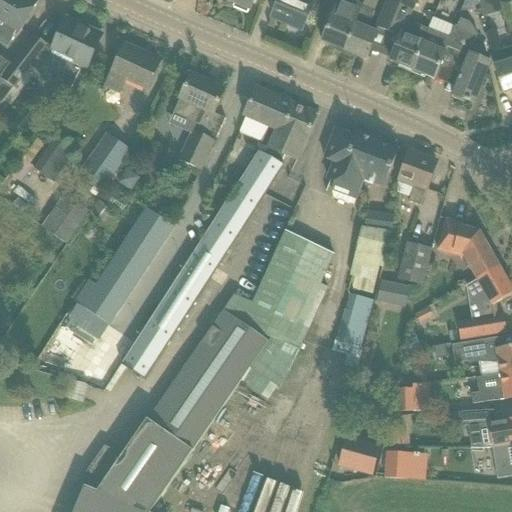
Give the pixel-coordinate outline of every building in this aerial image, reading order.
[(1,0),(0,3),(0,42),(8,47),(17,31),(20,33),(38,2),(34,0),(1,0)] [(226,0),(236,4),(233,9),(248,15),(254,0),(226,0)] [(280,0),(280,1),(272,19),(302,31),(309,13),(312,6),(314,0),(280,0)] [(331,45),(344,51),(355,24),(363,7),(364,5),(351,0),(339,0),(329,24),(322,43),(331,46),(331,45)] [(403,0),(386,0),(376,28),(390,33),(403,0)] [(416,4),(406,0),(403,0),(390,33),(400,37),(390,62),(399,66),(400,64),(412,70),(424,43),(423,42),(428,29),(409,22),(416,4)] [(378,33),(367,29),(375,13),(363,7),(355,24),(344,51),(357,56),(357,57),(366,61),(378,33)] [(47,44),(37,58),(45,62),(43,66),(49,68),(50,67),(63,73),(62,73),(65,74),(62,81),(64,88),(68,89),(68,90),(77,94),(85,77),(88,76),(85,70),(93,53),(102,35),(95,32),(94,34),(83,28),(83,26),(67,19),(59,37),(54,48),(47,44)] [(447,48),(458,52),(462,42),(466,31),(455,26),(450,38),(428,29),(423,42),(424,43),(412,70),(425,75),(425,76),(434,80),(447,48)] [(511,47),(503,50),(500,40),(487,45),(491,56),(501,53),(505,63),(495,67),(504,94),(511,91),(511,47)] [(465,63),(452,96),(453,96),(453,95),(466,100),(465,101),(469,103),(470,101),(473,103),(473,104),(474,105),(482,86),(490,66),(488,65),(489,63),(475,57),(477,51),(472,49),(473,46),(462,42),(458,52),(468,56),(465,63)] [(147,90),(150,82),(159,63),(140,55),(140,53),(125,46),(106,87),(119,93),(125,80),(147,90)] [(1,80),(2,80),(14,89),(35,62),(34,61),(22,52),(1,80)] [(191,76),(182,94),(173,114),(206,129),(213,114),(224,91),(191,76)] [(261,145),(268,149),(277,129),(277,130),(281,122),(285,124),(294,104),(257,89),(244,118),(268,128),(261,145)] [(106,390),(111,394),(127,369),(145,381),(207,284),(220,264),(284,166),(281,164),(285,156),(298,161),(317,115),(294,104),(285,124),(281,122),(277,130),(277,129),(268,149),(265,156),(259,152),(184,269),(150,322),(121,365),(106,390)] [(335,129),(324,158),(334,162),(329,177),(328,180),(335,182),(331,191),(332,191),(333,198),(343,202),(348,187),(368,137),(363,134),(361,139),(335,129)] [(202,172),(216,142),(193,131),(179,161),(202,172)] [(108,135),(89,161),(78,176),(102,194),(112,177),(131,151),(108,135)] [(348,187),(343,202),(354,206),(356,201),(357,201),(365,180),(384,187),(391,170),(398,151),(377,143),(378,140),(368,137),(348,187)] [(38,138),(24,158),(31,163),(45,143),(38,138)] [(48,146),(37,164),(34,169),(54,183),(74,155),(52,140),(48,146)] [(401,170),(398,179),(414,185),(409,200),(420,204),(429,181),(436,163),(408,152),(401,170)] [(65,195),(42,228),(66,245),(89,212),(65,195)] [(90,281),(75,303),(110,326),(133,291),(174,228),(147,210),(106,272),(97,286),(90,281)] [(205,211),(203,215),(203,220),(208,223),(212,222),(215,218),(214,213),(210,210),(205,211)] [(369,213),(366,228),(386,231),(391,232),(393,217),(369,213)] [(446,220),(441,239),(437,251),(465,258),(468,264),(476,279),(498,267),(479,233),(461,228),(462,224),(446,220)] [(151,511),(240,382),(262,395),(271,382),(278,387),(298,348),(327,289),(320,285),(334,256),(285,232),(253,304),(234,296),(149,419),(147,419),(121,455),(105,450),(78,486),(84,487),(72,511),(151,511)] [(408,244),(398,280),(422,286),(432,250),(408,244)] [(483,290),(474,301),(480,312),(481,320),(495,317),(493,305),(511,294),(511,290),(498,267),(476,279),(483,290)] [(381,283),(377,303),(385,304),(389,284),(381,283)] [(347,294),(335,346),(360,352),(372,300),(347,294)] [(48,347),(71,360),(89,327),(66,315),(48,347)] [(504,316),(495,318),(458,323),(461,340),(506,333),(504,316)] [(505,342),(454,350),(456,360),(498,361),(500,375),(511,372),(511,346),(506,348),(505,342)] [(495,402),(511,398),(511,372),(500,375),(476,378),(478,393),(471,394),(473,405),(495,402)] [(398,392),(398,414),(414,414),(414,392),(398,392)] [(511,446),(511,445),(511,419),(508,420),(508,421),(495,423),(495,411),(461,413),(461,427),(488,425),(492,449),(511,446)] [(395,444),(407,444),(408,416),(396,416),(395,444)] [(342,452),(338,467),(365,474),(372,476),(373,475),(381,447),(346,437),(342,452)] [(511,445),(492,449),(497,480),(511,477),(511,445)] [(388,453),(387,477),(409,478),(410,454),(388,453)]
